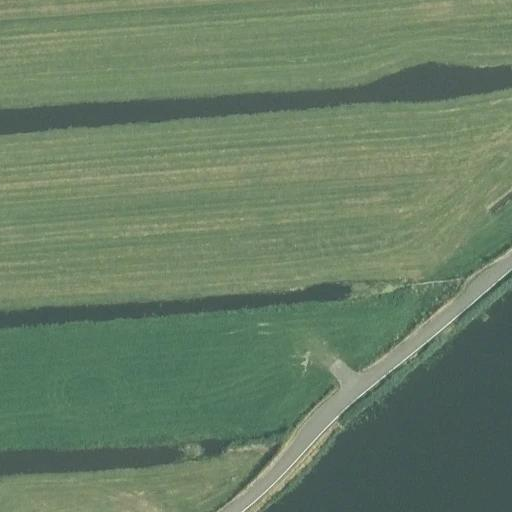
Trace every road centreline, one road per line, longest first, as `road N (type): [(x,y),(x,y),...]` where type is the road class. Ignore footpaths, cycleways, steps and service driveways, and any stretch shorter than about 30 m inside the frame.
road 1 (unclassified): [(230,511),(321,421),(511,263)]
road 2 (track): [(0,503),(68,491),(140,511)]
